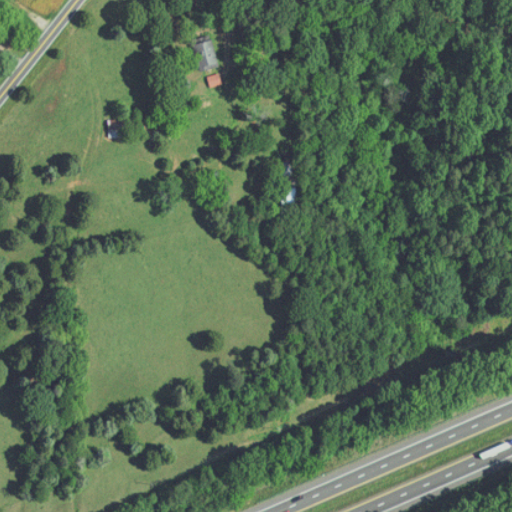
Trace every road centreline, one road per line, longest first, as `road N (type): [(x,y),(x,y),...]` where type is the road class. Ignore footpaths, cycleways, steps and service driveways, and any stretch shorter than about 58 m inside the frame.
road 1 (motorway): [(511,407),(273,511)]
road 2 (motorway): [(358,511),(511,444)]
